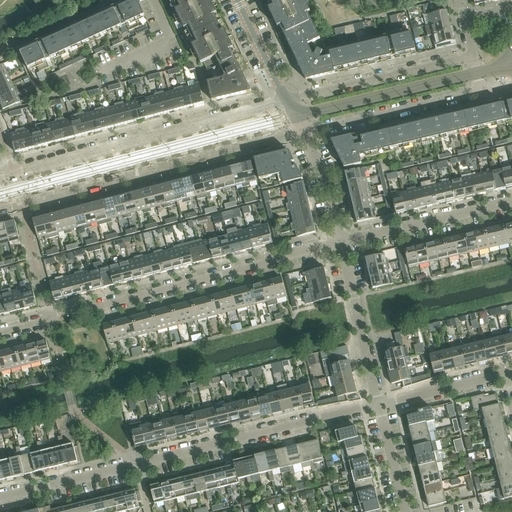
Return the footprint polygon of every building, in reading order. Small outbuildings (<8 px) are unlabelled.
[(128,0),(19,50),(21,53),(20,53),(28,69),(36,65),(40,73),(50,68),(46,61),(126,24),(129,32),(139,27),(136,20),(144,16),(137,0),(128,0)] [(194,45),(192,46),(201,64),(203,63),(212,81),(207,83),(212,102),(250,92),(251,92),(231,50),(233,49),(225,30),(222,32),(214,15),(217,14),(210,0),(173,0),(178,10),(175,11),(184,30),(187,28),(194,45)] [(320,39),(308,14),(310,12),(304,0),(267,0),(271,8),(269,9),(278,28),(280,27),(292,53),(305,80),(307,81),(338,73),(338,69),(349,67),(350,70),(357,69),(356,65),(370,62),(371,65),(376,64),(375,60),(387,58),(387,61),(392,60),(391,57),(395,56),(396,59),(400,58),(399,55),(411,52),(412,55),(416,55),(411,34),(410,34),(410,30),(401,32),(400,29),(384,33),(385,36),(325,50),(327,58),(321,59),(320,59),(323,52),(317,50),(314,56),(313,56),(308,45),(320,39)] [(448,10),(427,15),(430,26),(448,21),(447,15),(449,15),(448,10)] [(448,21),(430,26),(425,27),(427,37),(432,36),(453,31),(452,27),(450,27),(448,21)] [(453,31),(432,36),(435,46),(436,49),(436,50),(443,48),(446,47),(456,45),(456,44),(455,41),(453,41),(452,37),(454,36),(454,35),(453,31)] [(3,64),(0,65),(0,77),(10,73),(8,69),(6,70),(3,64)] [(0,88),(12,83),(10,78),(12,77),(10,73),(0,77),(0,88)] [(189,88),(194,106),(204,104),(199,83),(194,84),(193,82),(188,83),(189,88)] [(12,83),(0,88),(0,100),(18,92),(17,88),(14,89),(12,83)] [(183,87),(178,88),(184,109),(194,106),(189,88),(183,89),(183,87)] [(178,88),(174,89),(175,92),(169,93),(174,112),(184,109),(178,88)] [(18,92),(0,100),(0,103),(3,110),(21,102),(18,97),(20,96),(18,92)] [(163,92),(159,93),(164,114),(174,112),(169,93),(164,94),(163,92)] [(155,97),(150,98),(154,117),(164,114),(159,93),(154,94),(155,97)] [(143,97),(139,98),(145,119),(154,117),(150,98),(144,100),(143,97)] [(366,159),(395,152),(394,148),(511,120),(511,124),(511,123),(511,97),(332,141),(331,142),(333,145),(344,168),(361,164),(360,156),(365,155),(366,159)] [(135,102),(130,103),(135,122),(145,119),(139,98),(135,100),(135,102)] [(135,122),(130,103),(124,105),(123,103),(119,104),(124,125),(135,122)] [(115,107),(110,109),(115,127),(124,125),(119,104),(115,105),(115,107)] [(104,108),(99,109),(105,130),(115,127),(110,109),(104,110),(104,108)] [(99,109),(95,110),(96,112),(90,114),(95,132),(105,130),(99,109)] [(95,132),(90,114),(85,115),(85,113),(80,114),(85,135),(95,132)] [(75,115),(76,118),(70,119),(75,138),(85,135),(80,114),(75,115)] [(64,118),(59,119),(65,140),(75,138),(70,119),(64,121),(64,118)] [(56,123),(50,124),(55,143),(65,140),(59,119),(55,121),(56,123)] [(44,123),(40,125),(45,145),(55,143),(50,124),(45,126),(44,123)] [(36,128),(30,130),(35,148),(45,145),(40,125),(35,126),(36,128)] [(35,148),(30,130),(25,131),(24,129),(20,130),(25,151),(35,148)] [(16,131),(16,133),(10,135),(15,153),(25,151),(20,130),(16,131)] [(278,176),(279,182),(274,183),(275,187),(303,180),(294,162),(289,152),(288,151),(254,159),(259,180),(278,176)] [(249,183),(256,181),(251,162),(241,165),(247,187),(250,186),(249,183)] [(241,165),(231,168),(236,186),(242,185),(243,188),(247,187),(241,165)] [(506,166),(507,168),(501,169),(506,188),(511,186),(511,170),(511,165),(506,166)] [(231,168),(221,170),(227,192),(231,191),(230,188),(236,186),(231,168)] [(366,168),(345,173),(347,183),(366,179),(365,173),(367,173),(366,168)] [(495,168),(491,169),(496,190),(506,188),(501,169),(496,171),(495,168)] [(487,173),(481,174),(486,193),(496,190),(491,169),(486,170),(487,173)] [(221,170),(211,173),(216,191),(223,190),(223,193),(227,192),(221,170)] [(211,173),(202,176),(207,197),(211,196),(210,193),(216,191),(211,173)] [(486,193),(481,174),(476,175),(475,173),(471,174),(476,195),(486,193)] [(467,177),(461,179),(466,197),(476,195),(471,174),(467,175),(467,177)] [(202,176),(192,178),(196,197),(203,195),(204,198),(207,197),(202,176)] [(190,198),(196,197),(192,178),(182,181),(187,203),(191,202),(190,198)] [(466,197),(461,179),(456,180),(455,178),(451,179),(456,200),(466,197)] [(366,179),(347,183),(350,193),(371,188),(370,184),(367,184),(366,179)] [(446,180),(447,182),(441,184),(446,202),(456,200),(451,179),(446,180)] [(182,181),(172,183),(177,202),(183,200),(184,204),(187,203),(182,181)] [(422,188),(426,207),(436,205),(431,184),(430,181),(421,183),(422,188)] [(171,207),(170,204),(177,202),(172,183),(162,186),(168,208),(171,207)] [(304,183),(282,188),(283,192),(286,191),(288,197),(306,193),(304,183)] [(431,184),(436,205),(446,202),(441,184),(436,185),(435,183),(431,184)] [(162,186),(152,189),(157,207),(163,206),(164,209),(168,208),(162,186)] [(426,207),(422,188),(416,190),(416,187),(411,188),(416,209),(426,207)] [(371,199),(369,193),(372,193),(371,188),(350,193),(352,203),(371,199)] [(411,188),(405,190),(405,192),(402,193),(406,212),(416,209),(411,188)] [(151,212),(151,209),(157,207),(152,189),(142,191),(148,213),(151,212)] [(142,191),(132,194),(137,212),(143,211),(144,214),(148,213),(142,191)] [(396,192),(391,193),(396,214),(406,212),(402,193),(396,194),(396,192)] [(289,204),(286,205),(287,208),(309,203),(306,193),(288,197),(289,204)] [(132,194),(122,196),(128,218),(132,217),(131,214),(137,212),(132,194)] [(122,196),(113,199),(117,218),(124,216),(125,219),(128,218),(122,196)] [(112,223),(111,219),(117,218),(113,199),(103,202),(108,224),(112,223)] [(371,199),(352,203),(354,213),(375,208),(374,204),(372,204),(371,199)] [(103,202),(93,204),(97,223),(104,221),(105,225),(108,224),(103,202)] [(309,203),(287,208),(288,212),(291,211),(292,217),(311,213),(309,203)] [(93,204),(83,207),(88,229),(92,228),(91,224),(97,223),(93,204)] [(83,207),(73,210),(78,228),(84,226),(85,230),(88,229),(83,207)] [(374,213),(376,212),(375,208),(354,213),(357,223),(376,219),(374,213)] [(239,209),(232,211),(233,215),(234,218),(241,217),(239,209)] [(73,210),(63,212),(69,234),(72,233),(71,230),(78,228),(73,210)] [(63,212),(53,215),(58,233),(64,232),(65,235),(69,234),(63,212)] [(292,217),(294,224),(290,224),(291,228),(313,223),(311,213),(292,217)] [(53,215),(43,217),(49,239),(59,237),(58,233),(53,215)] [(43,217),(33,220),(38,239),(44,237),(45,240),(49,239),(43,217)] [(4,221),(9,242),(19,239),(14,221),(8,223),(7,220),(4,221)] [(0,222),(0,223),(0,225),(0,224),(0,244),(9,242),(4,221),(0,222)] [(313,223),(291,228),(292,232),(296,231),(297,238),(316,233),(313,223)] [(500,224),(500,227),(494,228),(499,247),(509,244),(504,223),(500,224)] [(257,225),(262,246),(273,243),(268,225),(262,226),(261,224),(257,225)] [(252,226),(253,229),(248,230),(252,249),(262,246),(257,225),(252,226)] [(499,247),(494,228),(488,229),(488,227),(484,228),(489,249),(499,247)] [(480,231),(474,233),(479,251),(489,249),(484,228),(480,229),(480,231)] [(241,229),(237,230),(243,251),(252,249),(248,230),(242,232),(241,229)] [(237,230),(233,232),(233,234),(228,235),(233,254),(243,251),(237,230)] [(479,251),(474,233),(468,234),(468,232),(464,233),(469,254),(479,251)] [(460,234),(460,236),(454,237),(459,256),(469,254),(464,233),(460,234)] [(143,234),(137,236),(138,243),(145,241),(143,234)] [(222,234),(217,236),(223,257),(233,254),(228,235),(222,237),(222,234)] [(217,236),(213,237),(214,239),(208,241),(213,259),(223,257),(217,236)] [(459,256),(454,237),(448,239),(448,237),(444,238),(449,258),(459,256)] [(441,241),(434,242),(439,261),(449,258),(444,238),(440,238),(441,241)] [(202,240),(197,241),(203,262),(213,259),(208,241),(202,242),(202,240)] [(197,241),(188,243),(193,264),(203,262),(197,241)] [(428,241),(424,242),(429,263),(439,261),(434,242),(428,244),(428,241)] [(421,245),(415,247),(419,265),(429,263),(424,242),(420,243),(421,245)] [(188,243),(178,246),(183,267),(193,264),(188,243)] [(173,247),(174,250),(168,251),(173,270),(183,267),(178,246),(173,247)] [(408,246),(404,247),(409,268),(419,265),(415,247),(409,248),(408,246)] [(162,250),(158,251),(163,272),(173,270),(168,251),(163,253),(162,250)] [(154,252),(154,255),(149,256),(154,275),(163,272),(158,251),(154,252)] [(384,254),(365,259),(368,269),(389,264),(388,260),(385,260),(384,254)] [(154,275),(149,256),(143,258),(143,255),(138,257),(144,277),(154,275)] [(134,258),(134,260),(129,262),(134,280),(144,277),(138,257),(134,258)] [(134,280),(129,262),(123,263),(123,261),(119,262),(124,283),(134,280)] [(102,262),(97,263),(104,288),(114,285),(109,267),(103,268),(102,262)] [(115,265),(109,267),(114,285),(124,283),(119,262),(114,263),(115,265)] [(94,268),(89,270),(89,272),(94,291),(104,288),(97,263),(93,264),(94,268)] [(389,264),(368,269),(370,279),(389,274),(388,269),(390,268),(389,264)] [(324,268),(302,274),(303,278),(306,277),(308,283),(327,279),(324,268)] [(94,291),(89,272),(84,274),(83,271),(79,272),(84,293),(94,291)] [(79,272),(74,273),(75,276),(70,277),(74,296),(84,293),(79,272)] [(389,274),(370,279),(373,289),(394,284),(392,280),(390,280),(389,274)] [(74,296),(70,277),(64,279),(63,276),(59,277),(65,298),(74,296)] [(55,279),(55,281),(49,283),(54,301),(65,298),(59,277),(55,279)] [(271,279),(276,300),(287,297),(282,278),(275,280),(275,278),(271,279)] [(267,280),(268,282),(262,284),(267,302),(268,307),(278,305),(276,300),(271,279),(267,280)] [(308,283),(309,289),(306,290),(307,294),(329,289),(327,279),(308,283)] [(21,288),(27,308),(37,306),(32,287),(26,289),(24,282),(20,283),(21,288)] [(255,283),(251,284),(257,305),(267,302),(262,284),(256,285),(255,283)] [(247,285),(248,287),(242,289),(247,308),(257,305),(251,284),(247,285)] [(17,291),(12,293),(17,311),(27,308),(21,288),(17,289),(17,291)] [(235,288),(231,289),(237,310),(247,308),(242,289),(236,291),(235,288)] [(228,293),(222,294),(227,313),(237,310),(231,289),(228,290),(228,293)] [(308,298),(306,298),(308,305),(331,299),(329,289),(307,294),(308,298)] [(17,311),(12,293),(6,294),(6,292),(1,293),(7,314),(17,311)] [(227,313),(222,294),(216,296),(215,294),(211,295),(217,315),(227,313)] [(208,296),(208,298),(202,300),(207,318),(217,315),(211,295),(208,296)] [(196,299),(192,300),(197,321),(207,318),(202,300),(196,301),(196,299)] [(189,303),(182,305),(187,323),(197,321),(192,300),(188,301),(189,303)] [(187,323),(182,305),(176,306),(176,304),(172,305),(177,326),(187,323)] [(169,308),(163,310),(167,328),(177,326),(172,305),(168,306),(169,308)] [(167,328),(163,310),(156,312),(156,309),(152,310),(157,331),(167,328)] [(148,311),(149,314),(143,315),(148,334),(157,331),(152,310),(148,311)] [(486,312),(479,313),(481,320),(487,318),(486,312)] [(136,315),(132,316),(138,336),(148,334),(143,315),(137,317),(136,315)] [(128,317),(129,319),(123,320),(128,339),(138,336),(132,316),(128,317)] [(454,319),(446,321),(448,328),(456,326),(454,319)] [(116,320),(112,321),(118,342),(128,339),(123,320),(117,322),(116,320)] [(109,322),(109,324),(103,326),(108,344),(118,342),(112,321),(109,322)] [(241,324),(231,327),(232,333),(242,330),(241,324)] [(508,356),(503,337),(502,333),(492,336),(493,340),(497,359),(508,356)] [(511,334),(503,337),(508,356),(511,355),(511,334)] [(39,340),(35,341),(41,362),(51,359),(46,341),(40,342),(39,340)] [(416,345),(414,346),(416,356),(421,355),(426,353),(423,344),(421,344),(419,340),(415,341),(416,345)] [(493,340),(482,342),(487,361),(497,359),(493,340)] [(35,341),(31,342),(32,344),(26,346),(31,365),(41,362),(35,341)] [(482,342),(472,345),(476,364),(487,361),(482,342)] [(20,348),(19,345),(16,346),(21,367),(31,365),(26,346),(20,348)] [(472,345),(461,348),(466,366),(476,364),(472,345)] [(16,346),(12,347),(12,350),(6,351),(11,370),(21,367),(16,346)] [(142,347),(133,349),(134,356),(144,354),(142,347)] [(404,347),(384,352),(386,363),(405,358),(409,357),(407,349),(404,347)] [(461,348),(451,350),(455,369),(466,366),(461,348)] [(451,350),(440,353),(445,372),(455,369),(451,350)] [(0,352),(0,367),(1,372),(11,370),(6,351),(0,353),(0,352)] [(439,373),(445,372),(440,353),(429,355),(435,378),(440,376),(439,373)] [(349,362),(349,361),(337,364),(336,358),(338,357),(322,360),(324,368),(326,377),(332,375),(332,376),(351,372),(349,362)] [(405,358),(386,363),(389,374),(408,369),(405,358)] [(281,362),(271,365),(273,372),(283,370),(281,362)] [(408,369),(389,374),(391,384),(392,384),(403,382),(404,388),(432,379),(431,374),(410,379),(408,369)] [(351,372),(332,376),(335,387),(354,382),(351,372)] [(229,375),(222,377),(223,382),(226,381),(227,385),(231,384),(229,375)] [(42,377),(34,379),(36,385),(44,383),(42,377)] [(318,407),(318,408),(349,402),(347,402),(346,396),(357,393),(356,393),(354,382),(335,387),(338,397),(317,403),(318,407)] [(312,408),(315,408),(310,385),(299,388),(304,407),(309,405),(310,409),(312,408)] [(299,388),(288,390),(293,409),(304,407),(299,388)] [(174,389),(166,391),(168,399),(176,397),(174,389)] [(288,390),(278,393),(283,412),(293,409),(288,390)] [(278,393),(267,396),(272,414),(283,412),(278,393)] [(484,395),(471,398),(474,412),(482,410),(482,409),(499,405),(496,395),(485,398),(484,395)] [(267,396),(257,398),(262,417),(272,414),(267,396)] [(135,398),(128,400),(131,411),(137,409),(135,398)] [(257,398),(246,401),(251,420),(262,417),(257,398)] [(246,401),(236,403),(241,422),(251,420),(246,401)] [(230,425),(225,406),(225,402),(214,405),(220,427),(230,425)] [(236,403),(225,406),(230,425),(241,422),(236,403)] [(499,405),(482,409),(482,410),(484,419),(502,415),(500,404),(499,405)] [(214,405),(204,407),(209,430),(220,427),(214,405)] [(204,407),(193,410),(199,433),(209,430),(204,407)] [(418,411),(419,414),(407,417),(409,427),(410,427),(427,423),(427,424),(435,422),(431,408),(418,411)] [(193,410),(183,412),(184,416),(188,435),(199,433),(193,410)] [(502,415),(484,419),(487,429),(505,425),(502,415)] [(184,416),(173,419),(178,438),(188,435),(184,416)] [(167,440),(163,422),(162,418),(151,420),(157,443),(167,440)] [(173,419),(163,422),(167,440),(178,438),(173,419)] [(151,420),(141,423),(146,446),(157,443),(151,420)] [(141,423),(130,426),(135,448),(136,448),(146,446),(141,423)] [(429,433),(427,424),(427,423),(410,427),(409,427),(411,437),(429,433)] [(505,425),(487,429),(489,439),(507,435),(505,425)] [(344,442),(344,441),(358,438),(358,437),(355,427),(335,432),(338,443),(344,442)] [(429,433),(411,437),(414,447),(431,443),(429,433)] [(507,435),(489,439),(492,449),(510,445),(507,435)] [(358,438),(344,441),(344,442),(346,450),(346,452),(365,447),(364,443),(363,443),(362,436),(358,437),(358,438)] [(461,439),(453,441),(455,448),(463,446),(461,439)] [(62,447),(64,446),(63,441),(59,442),(50,445),(56,468),(62,466),(67,465),(62,447)] [(312,462),(310,462),(311,467),(315,466),(314,464),(323,462),(318,441),(312,442),(307,443),(312,462)] [(41,442),(39,442),(37,443),(38,448),(42,447),(43,451),(41,452),(46,470),(50,469),(56,468),(50,445),(42,447),(41,442)] [(434,453),(438,452),(435,442),(431,443),(414,447),(416,457),(434,453)] [(303,444),(297,446),(301,464),(302,469),(311,467),(310,462),(312,462),(307,443),(303,444)] [(64,446),(62,447),(67,465),(71,464),(77,462),(73,444),(64,446)] [(511,454),(510,445),(492,449),(494,459),(511,454)] [(291,467),(289,467),(290,472),(294,471),(293,466),(301,464),(297,446),(291,447),(286,448),(291,467)] [(29,474),(35,473),(31,455),(30,455),(29,447),(20,449),(20,447),(16,448),(17,453),(21,452),(22,457),(20,457),(25,476),(29,475),(29,474)] [(39,452),(31,455),(35,473),(41,471),(46,470),(41,452),(43,451),(42,447),(38,448),(39,452)] [(366,452),(365,447),(346,452),(346,450),(341,451),(342,455),(344,464),(367,458),(366,452)] [(286,448),(282,449),(282,450),(276,451),(280,469),(289,467),(291,467),(286,448)] [(265,453),(270,472),(268,472),(269,477),(273,476),(272,471),(280,469),(276,451),(270,453),(270,452),(265,453)] [(15,458),(10,460),(14,478),(20,476),(20,477),(25,476),(20,457),(22,457),(21,452),(17,453),(14,454),(15,458)] [(265,453),(261,455),(255,456),(259,475),(268,472),(270,472),(265,453)] [(434,453),(416,457),(419,467),(436,463),(434,453)] [(511,454),(494,459),(497,469),(511,465),(511,454)] [(251,477),(259,475),(255,456),(248,458),(244,459),(249,477),(246,478),(248,482),(252,481),(251,477)] [(367,458),(344,464),(346,472),(351,471),(352,473),(370,468),(369,464),(367,458)] [(240,460),(233,462),(234,466),(235,465),(238,480),(239,480),(246,478),(249,477),(244,459),(240,460)] [(8,479),(14,478),(10,460),(1,462),(0,462),(0,466),(4,481),(8,480),(8,479)] [(436,463),(419,467),(421,477),(439,473),(436,463)] [(228,467),(224,468),(229,486),(226,487),(228,492),(232,490),(231,486),(240,484),(239,480),(238,480),(235,465),(234,466),(229,467),(228,467)] [(511,465),(497,469),(499,479),(511,475),(511,465)] [(220,469),(214,471),(218,489),(226,487),(229,486),(224,468),(220,469)] [(346,472),(347,476),(352,475),(354,483),(372,479),(371,473),(370,468),(352,473),(351,471),(346,472)] [(208,491),(205,492),(207,497),(211,496),(210,491),(218,489),(214,471),(208,472),(207,472),(203,473),(208,491)] [(199,474),(193,476),(197,494),(205,492),(208,491),(203,473),(199,474)] [(439,473),(421,477),(423,487),(441,483),(439,473)] [(511,475),(499,479),(502,489),(511,486),(511,475)] [(187,497),(185,497),(186,502),(190,501),(198,499),(197,494),(193,476),(187,477),(182,478),(187,497)] [(185,497),(187,497),(182,478),(178,479),(172,481),(176,499),(185,497)] [(372,479),(354,483),(356,492),(357,494),(375,489),(374,485),(372,479)] [(168,501),(176,499),(172,481),(166,482),(161,483),(166,502),(164,502),(165,507),(169,506),(168,501)] [(157,485),(150,486),(155,504),(164,502),(166,502),(161,483),(157,484),(157,485)] [(441,483),(423,487),(426,497),(444,493),(441,483)] [(511,486),(502,489),(504,499),(511,497),(511,486)] [(356,492),(351,493),(352,497),(357,496),(359,504),(378,500),(376,494),(375,489),(357,494),(356,492)] [(128,511),(126,511),(139,511),(140,511),(138,502),(141,501),(139,492),(135,493),(135,490),(128,492),(124,493),(128,511)] [(119,494),(113,495),(117,511),(124,511),(126,511),(128,511),(124,493),(119,494)] [(444,493),(426,497),(429,507),(446,503),(444,493)] [(106,511),(117,511),(113,495),(107,497),(103,498),(106,511)] [(98,499),(92,501),(95,511),(106,511),(103,498),(98,499)] [(378,500),(359,504),(361,511),(372,511),(380,510),(379,506),(378,500)] [(83,511),(95,511),(92,501),(86,502),(82,503),(83,511)] [(77,504),(71,506),(72,511),(83,511),(82,503),(77,504)]
